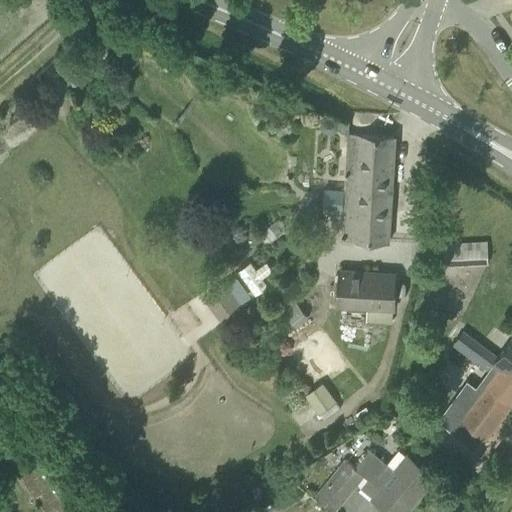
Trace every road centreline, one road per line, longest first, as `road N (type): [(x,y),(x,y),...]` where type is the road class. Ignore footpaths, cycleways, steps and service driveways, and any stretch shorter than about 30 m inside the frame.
road 1 (primary): [(368,79),(188,0)]
road 2 (track): [(115,0),(0,104)]
road 3 (primary): [(511,155),(395,94)]
